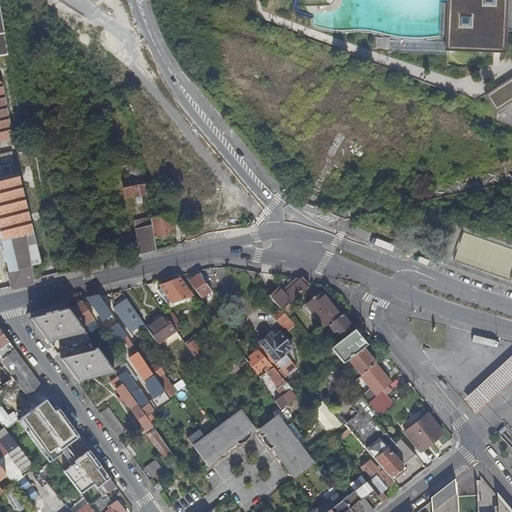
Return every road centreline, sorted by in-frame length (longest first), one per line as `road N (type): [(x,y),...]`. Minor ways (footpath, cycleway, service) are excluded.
road 1 (residential): [(149,511),(5,302)]
road 2 (unclassified): [(149,45),(222,146),(305,228)]
road 3 (secondary): [(511,307),(305,228)]
road 4 (secondary): [(210,251),(5,302)]
road 5 (residential): [(473,442),(371,316),(389,286)]
road 6 (unknown): [(261,0),(279,19),(386,55)]
road 7 (secondary): [(389,286),(511,329)]
